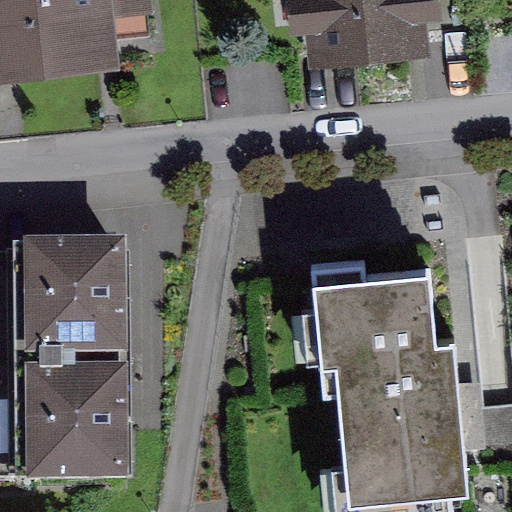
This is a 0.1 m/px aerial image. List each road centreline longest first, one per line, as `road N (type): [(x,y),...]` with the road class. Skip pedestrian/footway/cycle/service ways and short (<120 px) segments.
road 1 (residential): [(243,142),(181,511)]
road 2 (residential): [(243,142),(511,107)]
road 3 (residential): [(0,163),(243,142)]
